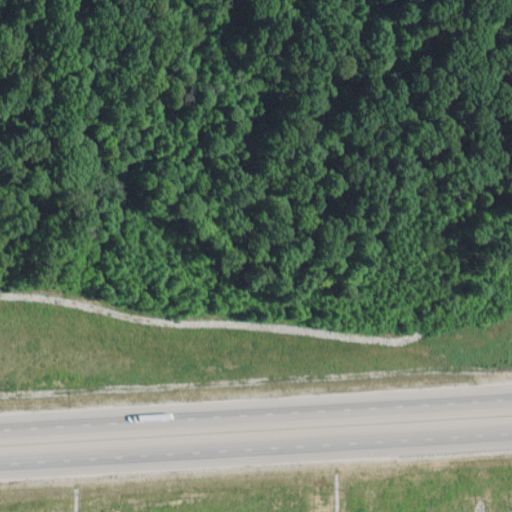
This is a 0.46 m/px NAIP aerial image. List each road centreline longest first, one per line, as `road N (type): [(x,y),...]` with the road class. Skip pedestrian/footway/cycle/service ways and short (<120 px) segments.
road 1 (motorway): [(0,463),(511,432)]
road 2 (motorway): [(511,397),(0,427)]
